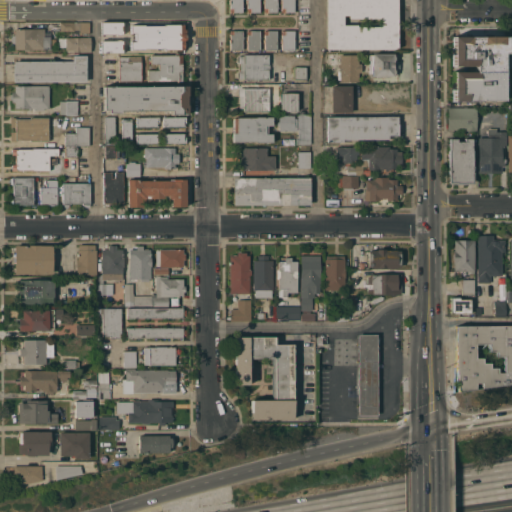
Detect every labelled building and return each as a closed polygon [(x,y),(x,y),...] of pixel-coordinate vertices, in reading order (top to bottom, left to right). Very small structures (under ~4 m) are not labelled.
[(242,0),(242,12),(233,12),(230,12),(230,8),(230,0),(242,0)] [(259,0),(259,12),(247,12),(247,8),(247,3),(246,3),(246,0),(259,0)] [(277,0),(277,11),(264,12),(264,3),(263,3),(263,0),(277,0)] [(294,0),(294,12),(281,12),(281,3),(280,3),(280,0),(294,0)] [(326,0),(397,0),(397,23),(398,23),(398,29),(397,29),(397,41),(398,41),(398,48),(326,48),(326,0)] [(74,22),(77,22),(89,22),(89,33),(79,32),(79,30),(74,30),(60,30),(60,22),(74,22)] [(122,22),(122,25),(123,25),(123,30),(122,30),(122,34),(120,34),(116,34),(101,34),(101,22),(122,22)] [(144,25),(164,25),(164,24),(183,24),(183,29),(186,29),(186,33),(185,34),(186,36),(185,40),(184,40),(184,49),(164,49),(164,48),(144,48),(144,49),(131,49),(130,46),(130,43),(131,41),(135,41),(135,33),(131,33),(130,30),(130,28),(131,24),(144,25)] [(44,28),(44,32),(50,32),(50,38),(56,38),(56,45),(50,45),(50,48),(32,48),(32,50),(24,50),(24,49),(15,49),(14,43),(13,43),(11,42),(10,40),(10,38),(11,36),(12,35),(13,34),(14,34),(14,28),(44,28)] [(242,49),(230,49),(230,35),(230,30),(233,30),(242,30),(242,49)] [(259,49),(247,49),(247,42),(246,42),(246,38),(247,38),(247,30),(259,30),(259,49)] [(277,49),(264,49),(264,42),(263,42),(263,39),(264,39),(264,34),(264,30),(277,30),(277,49)] [(294,49),(282,49),(282,42),(280,42),(280,39),(281,39),(281,30),(285,30),(294,30),(294,49)] [(485,36),(484,34),(490,34),(490,36),(507,36),(507,53),(503,53),(503,100),(453,101),(453,89),(450,89),(450,83),(453,83),(453,71),(475,71),(475,65),(453,65),(452,53),(450,53),(450,48),(452,48),(452,36),(485,36)] [(90,52),(73,51),(73,52),(66,52),(66,50),(65,50),(65,46),(58,46),(58,38),(65,38),(65,37),(91,37),(90,52)] [(101,52),(101,40),(116,40),(116,39),(120,39),(120,40),(122,40),(122,44),(122,48),(122,49),(122,52),(101,52)] [(393,53),(393,54),(394,55),(394,57),(394,59),(394,60),(399,61),(399,68),(393,68),(393,69),(395,70),(395,73),(393,74),(394,76),(372,76),(372,53),(393,53)] [(182,54),(182,80),(148,81),(148,70),(154,70),(154,63),(150,63),(150,54),(182,54)] [(268,64),(269,64),(269,69),(268,69),(268,79),(243,79),(243,78),(239,78),(239,55),(243,55),(243,54),(268,54),(268,64)] [(340,54),(358,54),(358,63),(361,63),(361,72),(358,72),(358,81),(340,81),(340,54)] [(72,61),(72,55),(86,55),(86,81),(13,81),(12,74),(13,61),(72,61)] [(141,56),(141,74),(146,74),(146,81),(119,81),(113,83),(113,69),(119,69),(119,56),(141,56)] [(306,79),(293,79),(293,66),(306,66),(306,79)] [(297,111),(280,111),(280,94),(278,94),(278,106),(268,106),(268,111),(243,111),(243,110),(239,110),(239,89),(230,89),(230,83),(244,83),(244,88),(257,88),(257,83),(284,83),(284,93),(297,93),(297,111)] [(49,107),(43,108),(43,109),(35,109),(35,108),(14,108),(14,102),(11,102),(11,92),(15,92),(15,85),(49,85),(49,107)] [(181,86),(181,85),(187,85),(187,95),(187,104),(188,104),(188,114),(171,114),(171,110),(120,110),(120,112),(109,112),(109,109),(103,109),(103,86),(181,86)] [(352,112),(331,112),(331,85),(351,85),(352,112)] [(77,100),(77,114),(66,114),(60,114),(60,100),(77,100)] [(476,107),(476,130),(466,130),(466,129),(448,129),(447,107),(476,107)] [(310,144),(295,144),(295,137),(298,137),(298,114),(310,114),(310,144)] [(297,131),(280,130),(279,129),(278,129),(279,125),(277,125),(277,121),(278,121),(279,115),(294,115),(294,118),(297,118),(297,131)] [(104,116),(115,116),(115,135),(118,135),(118,145),(116,145),(116,158),(105,158),(104,116)] [(136,117),(156,116),(156,126),(155,126),(155,127),(137,127),(137,126),(136,126),(136,117)] [(163,116),(183,116),(183,126),(163,126),(163,116)] [(272,125),(267,125),(267,133),(272,133),(272,142),(256,142),(256,141),(232,141),(232,132),(233,132),(233,118),(236,118),(236,117),(255,117),(255,116),(272,116),(272,125)] [(397,116),(397,135),(388,135),(388,138),(342,139),(342,141),(327,141),(327,116),(397,116)] [(48,141),(30,141),(30,139),(15,139),(15,141),(10,140),(10,131),(15,131),(15,126),(10,127),(10,117),(15,117),(15,118),(30,118),(30,117),(48,117),(48,141)] [(122,121),(131,121),(131,122),(132,122),(132,139),(131,139),(131,141),(122,141),(122,121)] [(65,132),(71,132),(71,127),(76,127),(76,126),(89,126),(89,145),(77,145),(65,145),(65,132)] [(479,137),(487,136),(487,134),(495,134),(495,131),(506,131),(506,146),(501,146),(501,158),(503,158),(504,158),(504,162),(503,162),(503,166),(501,166),(501,172),(478,172),(479,137)] [(137,133),(137,132),(155,132),(155,133),(157,133),(157,143),(136,143),(136,133),(137,133)] [(163,143),(163,133),(165,133),(165,132),(183,132),(183,133),(184,142),(163,143)] [(448,165),(448,150),(449,150),(449,138),(456,138),(456,141),(464,141),(464,138),(471,138),(471,150),(472,150),(472,166),(473,166),(473,183),(466,183),(466,184),(448,184),(448,165)] [(65,166),(65,157),(65,156),(61,156),(61,151),(65,151),(65,145),(77,145),(77,156),(76,156),(76,166),(77,166),(77,174),(71,174),(71,175),(65,175),(65,169),(70,169),(70,166),(65,166)] [(49,155),(49,170),(41,170),(41,172),(37,173),(37,170),(32,170),(32,169),(15,170),(12,170),(12,164),(15,164),(15,155),(12,154),(12,148),(15,148),(32,148),(36,148),(36,146),(41,146),(41,148),(58,148),(58,155),(49,155)] [(356,146),(356,147),(358,147),(358,154),(356,154),(356,162),(343,162),(343,155),(336,155),(336,146),(356,146)] [(360,166),(361,147),(374,147),(374,146),(389,146),(389,148),(396,148),(396,154),(401,154),(401,163),(396,163),(396,169),(387,169),(387,171),(378,171),(378,169),(370,169),(370,166),(360,166)] [(145,157),(144,157),(144,147),(175,147),(175,153),(178,153),(178,163),(175,163),(175,168),(164,168),(164,166),(146,166),(145,157)] [(243,163),(238,163),(238,153),(242,153),(242,147),(266,147),(267,155),(275,155),(275,169),(242,170),(243,163)] [(310,167),(298,167),(298,151),(310,151),(310,167)] [(126,163),(128,163),(128,161),(135,161),(135,163),(139,163),(139,176),(126,176),(126,163)] [(346,174),(346,165),(357,165),(357,171),(356,171),(356,174),(346,174)] [(123,203),(122,203),(122,205),(117,205),(117,203),(108,203),(108,206),(104,206),(104,203),(103,203),(103,172),(111,172),(111,178),(115,178),(115,171),(123,171),(123,203)] [(89,173),(89,181),(80,181),(80,173),(89,173)] [(358,187),(353,187),(352,189),(342,188),(342,185),(336,185),(336,178),(341,178),(341,175),(358,175),(358,187)] [(369,200),(369,199),(366,199),(366,179),(373,179),(373,177),(388,176),(388,179),(397,178),(397,185),(401,185),(402,194),(397,194),(397,200),(386,200),(386,198),(379,198),(379,200),(369,200)] [(33,177),(33,204),(12,204),(10,204),(10,198),(12,198),(12,197),(13,197),(13,184),(12,184),(10,184),(10,178),(12,178),(12,177),(33,177)] [(310,177),(310,204),(233,204),(233,177),(310,177)] [(57,204),(55,204),(55,206),(48,206),(48,204),(40,204),(40,187),(46,187),(46,183),(44,183),(44,179),(56,179),(57,204)] [(138,179),(140,179),(140,180),(152,180),(152,179),(154,179),(154,180),(169,180),(169,179),(186,179),(186,194),(187,194),(187,198),(186,198),(186,206),(171,206),(171,202),(168,202),(168,195),(164,195),(164,198),(147,198),(147,200),(142,200),(142,206),(127,206),(127,179),(138,179)] [(87,204),(87,206),(85,206),(85,204),(82,204),(82,203),(70,203),(70,204),(68,204),(68,206),(63,206),(63,204),(62,204),(62,182),(89,182),(90,204),(87,204)] [(477,235),(492,234),(492,239),(504,239),(504,251),(501,251),(501,275),(490,275),(490,282),(477,282),(477,235)] [(453,263),(452,263),(452,250),(453,250),(453,240),(473,239),(473,273),(467,273),(467,270),(453,271),(453,263)] [(96,275),(77,275),(77,248),(78,248),(78,244),(95,244),(95,248),(96,248),(96,275)] [(108,249),(108,244),(116,244),(116,249),(123,249),(123,257),(123,266),(122,266),(122,279),(103,279),(103,283),(113,283),(113,294),(105,294),(105,296),(102,296),(102,297),(97,297),(97,274),(101,274),(101,249),(108,249)] [(14,245),(28,245),(52,245),(52,274),(28,274),(28,273),(14,273),(14,245)] [(129,249),(136,249),(136,245),(143,245),(143,249),(144,249),(144,248),(148,248),(148,249),(150,249),(150,256),(151,256),(151,266),(150,266),(150,278),(149,278),(149,281),(140,281),(140,278),(137,278),(137,280),(132,280),(132,279),(129,279),(129,249)] [(159,267),(159,265),(155,265),(155,249),(159,249),(183,248),(183,253),(184,253),(185,259),(182,259),(183,266),(159,267)] [(396,267),(371,267),(371,266),(368,266),(368,250),(370,250),(376,250),(376,248),(386,248),(386,249),(397,249),(397,250),(400,250),(400,267),(396,267)] [(229,293),(229,255),(236,255),(236,252),(246,252),(246,255),(249,255),(249,269),(251,269),(251,274),(249,274),(249,293),(229,293)] [(257,259),(257,255),(268,255),(268,260),(272,260),(272,290),(271,290),(271,297),(254,297),(254,289),(253,289),(253,260),(257,259)] [(300,320),(300,312),(303,312),(303,310),(300,310),(300,255),(320,255),(320,278),(320,287),(320,288),(319,293),(314,293),(314,297),(312,297),(312,310),(307,310),(307,311),(310,311),(310,312),(314,312),(314,320),(300,320)] [(344,255),(344,259),(344,289),(325,289),(325,258),(326,258),(326,255),(344,255)] [(284,261),(284,257),(291,257),(291,261),(297,260),(297,292),(287,292),(287,297),(282,297),(281,296),(278,296),(278,278),(276,278),(276,269),(278,269),(278,261),(284,261)] [(367,276),(370,276),(370,273),(401,273),(401,294),(371,294),(371,293),(367,293),(367,276)] [(155,275),(160,275),(160,276),(167,276),(167,278),(183,278),(183,285),(185,285),(185,291),(183,291),(183,296),(168,296),(168,306),(153,306),(153,296),(155,296),(155,275)] [(19,304),(19,279),(48,279),(48,280),(53,280),(54,297),(54,303),(19,304)] [(461,279),(473,279),(474,294),(461,294),(461,279)] [(152,305),(125,305),(125,294),(125,283),(133,283),(133,293),(133,295),(152,295),(152,305)] [(505,296),(505,316),(494,316),(494,300),(498,300),(498,296),(505,296)] [(459,297),(459,299),(473,298),(473,307),(470,307),(470,313),(450,312),(450,297),(459,297)] [(250,320),(230,320),(230,308),(237,308),(237,299),(250,299),(250,320)] [(299,305),(300,318),(275,318),(275,306),(299,305)] [(182,307),(182,309),(186,309),(186,315),(182,315),(182,317),(161,317),(161,319),(151,319),(151,317),(144,317),(144,319),(134,319),(134,318),(127,318),(127,307),(182,307)] [(18,318),(22,318),(22,309),(48,309),(53,309),(53,308),(62,308),(62,319),(53,319),(53,329),(49,329),(49,330),(18,330),(18,318)] [(121,313),(122,313),(122,331),(121,331),(121,338),(111,338),(111,336),(102,336),(102,308),(121,308),(121,313)] [(337,312),(337,320),(325,320),(325,312),(337,312)] [(75,335),(75,324),(94,324),(94,334),(75,335)] [(456,367),(456,326),(511,325),(511,383),(457,391),(456,367)] [(134,327),(134,326),(145,326),(145,327),(150,327),(150,326),(161,326),(161,327),(182,327),(182,329),(186,329),(186,335),(182,335),(182,337),(127,337),(127,327),(134,327)] [(377,414),(358,414),(358,334),(377,334),(377,414)] [(293,419),(251,419),(251,399),(271,399),(271,358),(250,358),(250,367),(248,367),(248,384),(235,384),(234,336),(274,336),(274,344),(293,344),(293,419)] [(19,364),(19,339),(46,339),(46,341),(53,341),(53,356),(46,356),(46,363),(19,364)] [(142,346),(149,346),(149,347),(155,347),(155,346),(166,346),(166,347),(174,347),(175,353),(176,353),(176,356),(175,356),(175,364),(148,364),(148,365),(142,365),(142,346)] [(136,367),(124,367),(123,350),(136,350),(136,367)] [(74,359),(74,368),(62,368),(63,359),(74,359)] [(134,368),(134,369),(167,369),(167,370),(175,370),(175,383),(171,383),(171,395),(161,395),(161,391),(132,392),(132,390),(130,390),(130,380),(125,380),(125,368),(134,368)] [(70,370),(70,377),(67,377),(67,380),(59,380),(59,377),(56,377),(56,391),(53,391),(53,393),(45,393),(45,390),(42,390),(42,392),(35,392),(35,391),(24,391),(24,388),(23,388),(23,384),(19,384),(19,376),(23,376),(23,372),(24,372),(24,370),(70,370)] [(98,398),(98,372),(108,371),(109,398),(105,398),(105,403),(99,403),(99,398),(98,398)] [(83,388),(83,379),(96,379),(96,388),(83,388)] [(72,398),(72,390),(86,390),(86,398),(72,398)] [(83,400),(83,399),(92,399),(92,416),(75,416),(75,408),(73,408),(73,404),(75,404),(75,401),(83,400)] [(172,422),(165,422),(165,425),(158,425),(158,422),(149,422),(149,423),(142,423),(142,422),(127,422),(127,413),(116,413),(116,401),(132,401),(132,400),(148,400),(148,399),(151,399),(158,399),(158,401),(172,400),(172,422)] [(18,402),(26,402),(26,400),(46,400),(46,410),(48,410),(48,413),(57,413),(57,423),(18,423),(18,402)] [(98,428),(98,416),(115,416),(115,419),(119,419),(119,429),(98,428)] [(95,419),(95,429),(76,430),(76,420),(95,419)] [(50,431),(50,445),(48,445),(47,455),(25,454),(25,453),(18,453),(19,432),(21,432),(21,431),(50,431)] [(59,432),(89,432),(88,458),(74,458),(74,455),(59,455),(59,432)] [(168,435),(168,437),(171,437),(171,438),(171,439),(171,445),(171,447),(169,447),(169,452),(138,452),(138,435),(168,435)] [(125,452),(117,452),(116,441),(125,441),(125,452)] [(41,465),(41,480),(28,482),(13,483),(13,465),(41,465)] [(80,465),(82,473),(55,479),(55,465),(80,465)]
